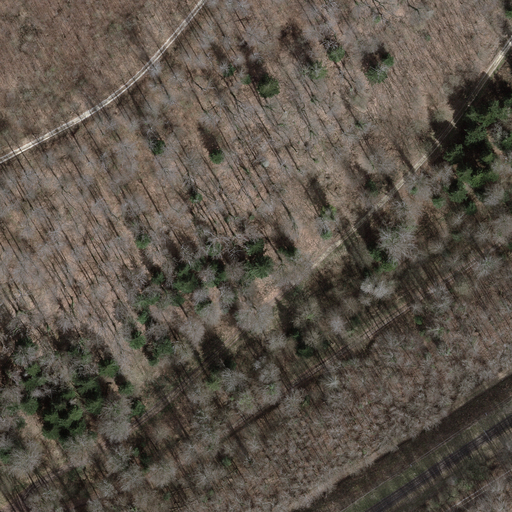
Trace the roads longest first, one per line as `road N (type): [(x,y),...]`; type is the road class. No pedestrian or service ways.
road 1 (track): [(0,503),(119,435),(246,328),(427,153),(511,41)]
road 2 (track): [(51,511),(179,461),(511,237)]
road 3 (track): [(284,511),(511,368)]
road 4 (track): [(0,156),(135,79),(200,0)]
